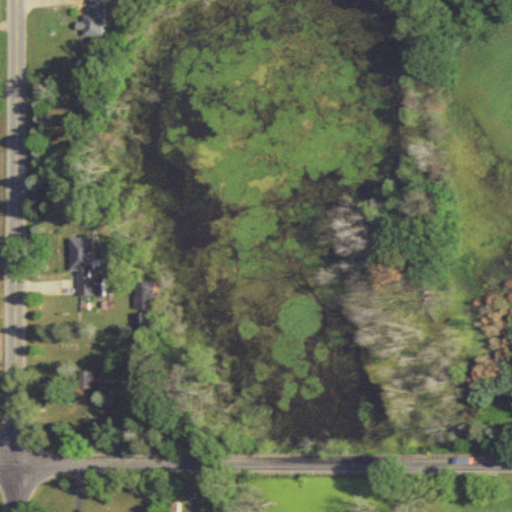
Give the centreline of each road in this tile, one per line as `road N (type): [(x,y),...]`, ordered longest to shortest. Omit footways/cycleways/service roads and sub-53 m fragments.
road 1 (tertiary): [(13,0),(16,511)]
road 2 (residential): [(511,462),(0,462)]
